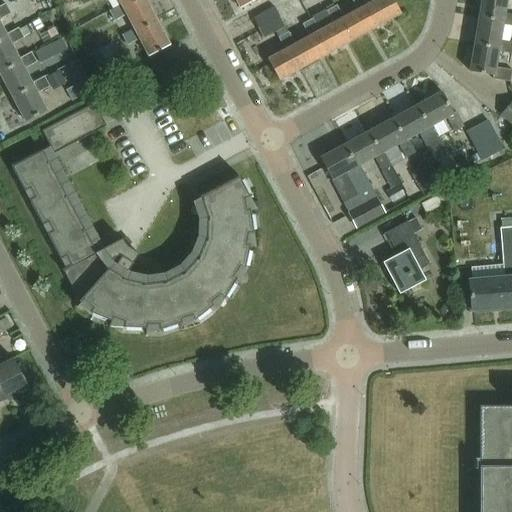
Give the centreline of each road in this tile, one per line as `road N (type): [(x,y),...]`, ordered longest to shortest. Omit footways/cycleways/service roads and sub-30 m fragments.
road 1 (residential): [(82,418),(174,385),(349,355)]
road 2 (residential): [(265,141),(420,59),(446,0)]
road 3 (residential): [(349,355),(332,270),(265,141)]
road 4 (residential): [(82,418),(0,261)]
road 5 (residential): [(349,355),(511,341)]
road 6 (residential): [(265,141),(189,0)]
road 7 (residential): [(349,511),(349,355)]
